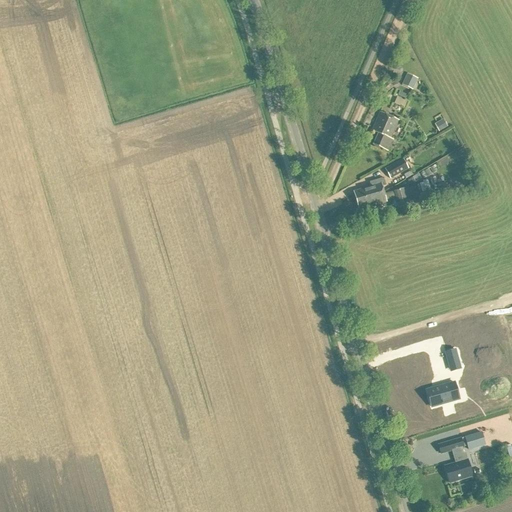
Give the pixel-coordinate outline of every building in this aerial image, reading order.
[(403,86),(412,91),(418,79),(408,75),(403,86)] [(402,90),(400,95),(409,99),(411,94),(402,90)] [(399,96),(397,103),(408,106),(410,99),(399,96)] [(377,135),(373,143),(386,149),(391,139),(389,138),(397,120),(378,112),(370,131),(377,135)] [(383,169),(389,178),(407,168),(402,159),(383,169)] [(438,164),(421,171),(425,181),(419,183),(423,193),(445,184),(438,164)] [(352,192),(355,200),(382,191),(381,186),(384,185),(382,177),(368,181),(369,186),(361,188),(362,189),(352,192)] [(412,178),(407,181),(410,186),(415,183),(412,178)] [(393,191),(397,207),(409,204),(404,188),(393,191)] [(382,191),(355,200),(357,207),(366,204),(366,205),(374,203),(374,205),(385,202),(382,191)] [(448,364),(458,362),(455,350),(445,353),(448,364)] [(454,381),(427,389),(432,406),(443,403),(451,401),(459,398),(454,381)] [(461,439),(463,447),(467,446),(468,450),(485,445),(481,433),(461,439)] [(440,454),(452,451),(461,448),(463,447),(461,439),(438,446),(440,454)] [(456,464),(444,467),(448,483),(471,476),(467,461),(466,457),(463,458),(460,449),(462,448),(461,448),(452,451),(456,464)] [(476,480),(467,483),(470,491),(479,488),(476,480)]
